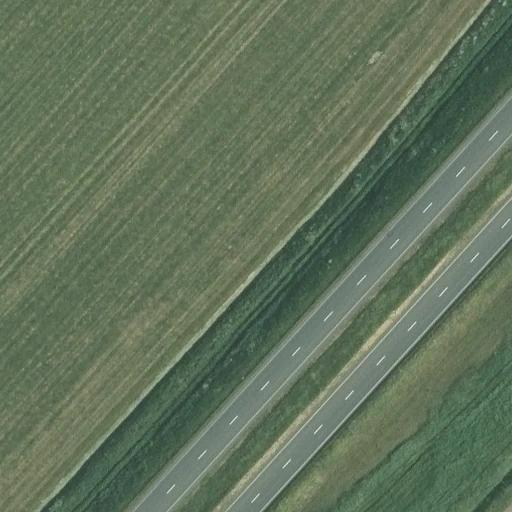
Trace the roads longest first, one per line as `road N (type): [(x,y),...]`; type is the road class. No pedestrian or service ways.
road 1 (trunk): [(511,117),(153,511)]
road 2 (trunk): [(247,511),(511,220)]
